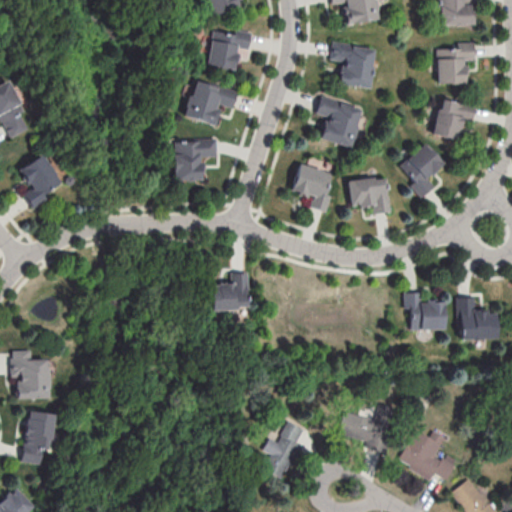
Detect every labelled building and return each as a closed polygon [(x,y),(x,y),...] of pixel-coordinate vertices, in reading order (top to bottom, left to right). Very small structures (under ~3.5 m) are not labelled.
[(236,5),(234,0),(205,0),(209,14),(236,5)] [(328,0),(373,0),(376,18),(343,24),(340,5),(344,5),(343,1),(329,3),(328,0)] [(436,0),(438,25),(472,23),(471,2),(468,2),(467,0),(436,0)] [(210,29),(204,63),(231,68),(232,61),(235,61),(237,52),(234,51),(235,46),(246,49),(249,32),(233,28),(232,33),(210,29)] [(330,40),(360,45),(360,46),(372,48),(369,65),(371,65),(367,87),(336,82),(339,64),(343,65),(343,61),(328,58),(330,40)] [(472,43),(455,43),(455,48),(433,49),(434,83),(461,82),(461,74),(464,74),(464,65),(461,65),(461,61),(472,60),(472,43)] [(21,111),(6,79),(0,81),(0,129),(4,138),(24,129),(17,114),(21,111)] [(194,80),(207,84),(208,81),(235,90),(230,107),(214,102),(213,107),(217,108),(212,124),(181,114),(184,106),(183,103),(186,95),(189,93),(194,80)] [(319,94),(348,103),(347,104),(359,108),(354,124),(356,125),(349,147),(317,137),(323,119),(326,120),(327,117),(313,112),(319,94)] [(473,105),(460,101),(459,104),(439,99),(437,109),(435,108),(429,134),(453,140),(455,132),(456,132),(459,120),(468,122),(473,105)] [(172,141),(184,140),(184,138),(214,137),(215,155),(198,156),(198,161),(201,160),(202,170),(200,170),(200,178),(172,179),(171,153),(173,153),(172,141)] [(419,197),(432,185),(426,178),(442,163),(423,142),(398,165),(412,180),(408,184),(419,197)] [(21,192),(29,206),(43,198),(40,193),(57,182),(40,153),(16,167),(28,188),(21,192)] [(329,194),(325,194),(330,171),(297,163),(290,191),(311,196),(309,207),(326,210),(329,194)] [(388,211),(384,175),(346,180),(349,206),(371,204),(372,213),(388,211)] [(210,309),(247,308),(246,272),(229,272),(229,282),(209,283),(210,309)] [(408,329),(443,328),(442,300),(418,300),(417,291),(401,291),(402,308),(408,308),(408,329)] [(495,337),(494,310),(473,310),(472,296),(454,296),(454,319),(458,319),(458,338),(495,337)] [(45,398),(45,358),(28,358),(28,349),(8,349),(8,377),(13,377),(13,398),(45,398)] [(19,461),(37,463),(38,448),(46,449),(50,413),(24,410),(19,461)] [(384,452),(392,423),(343,410),(337,433),(365,440),(363,447),(384,452)] [(269,453),(262,468),(282,477),(299,444),(294,442),(302,428),(287,420),(276,441),(267,437),(261,449),(269,453)] [(397,459),(414,431),(426,438),(430,430),(443,438),(432,457),(438,460),(440,457),(453,465),(444,480),(431,473),(426,480),(407,469),(409,466),(397,459)] [(466,479),(486,504),(487,502),(495,511),(464,511),(449,493),(466,479)] [(22,511),(30,505),(12,486),(0,497),(0,511),(22,511)]
